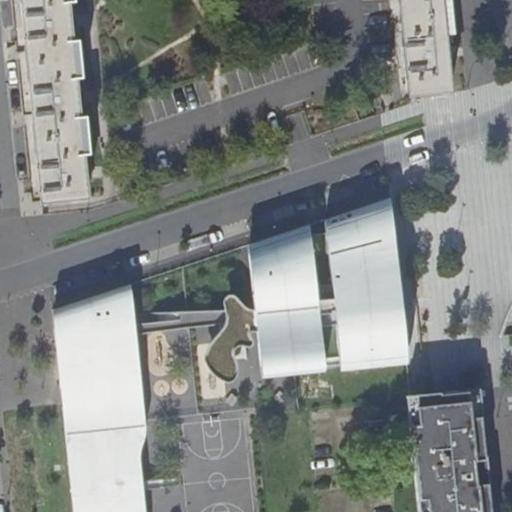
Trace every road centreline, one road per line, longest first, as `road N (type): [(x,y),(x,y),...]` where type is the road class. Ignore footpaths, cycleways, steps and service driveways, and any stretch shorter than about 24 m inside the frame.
road 1 (residential): [(402,153),(0,286)]
road 2 (unknown): [(195,222),(219,466),(141,511)]
